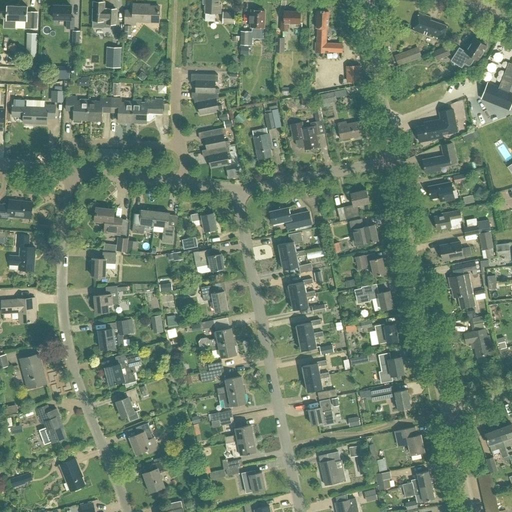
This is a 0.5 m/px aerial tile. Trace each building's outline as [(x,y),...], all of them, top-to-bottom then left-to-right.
[(205,21),(215,21),(215,13),(221,13),(221,4),(219,4),(218,0),(203,0),(203,4),(205,4),(205,13),(206,13),(205,21)] [(93,27),(104,28),(104,27),(110,27),(110,24),(116,24),(116,13),(116,9),(104,9),(104,2),(102,2),(101,1),(97,1),(96,2),(94,2),(93,20),(93,27)] [(125,24),(135,24),(135,21),(159,22),(159,7),(150,6),(150,5),(133,4),(133,11),(126,11),(125,24)] [(27,20),(31,21),(31,29),(37,29),(38,12),(31,12),(27,12),(28,6),(7,5),(7,20),(27,21),(27,20)] [(54,5),(53,19),(66,19),(66,29),(74,29),(74,18),(71,17),(71,6),(54,5)] [(251,22),(251,27),(252,27),(252,33),(249,33),(248,41),(252,41),(252,38),(263,39),(263,28),(264,28),(265,11),(263,10),(262,9),(259,9),(258,10),(251,10),(251,16),(250,16),(250,22),(251,22)] [(223,11),(222,23),(235,24),(235,12),(223,11)] [(281,21),(281,31),(287,31),(288,23),(300,23),(301,12),(284,11),(284,21),(281,21)] [(329,52),(342,52),(342,44),(326,43),(327,28),(328,28),(329,12),(316,11),(316,19),(317,19),(316,28),(318,28),(317,42),(316,42),(315,52),(328,53),(329,52)] [(413,30),(442,40),(446,26),(429,20),(430,17),(419,13),(413,30)] [(385,26),(381,30),(386,36),(390,32),(385,26)] [(37,34),(28,33),(27,56),(36,57),(37,34)] [(275,51),(284,52),(284,38),(276,37),(275,51)] [(458,47),(452,56),(449,60),(460,67),(464,60),(471,65),(475,58),(477,60),(487,46),(475,38),(466,52),(458,47)] [(433,51),(437,60),(450,54),(447,46),(433,51)] [(107,68),(122,68),(123,48),(108,47),(107,68)] [(418,47),(394,56),(397,66),(422,57),(418,47)] [(487,84),(481,98),(510,109),(510,108),(511,104),(511,103),(511,64),(509,64),(499,89),(487,84)] [(360,65),(348,66),(348,82),(361,81),(360,65)] [(196,81),(196,92),(196,93),(215,93),(218,93),(218,92),(219,92),(220,89),(215,88),(215,82),(218,82),(218,75),(191,74),(191,81),(196,81)] [(63,103),(63,91),(61,91),(55,91),(54,102),(63,103)] [(197,99),(200,114),(223,110),(222,105),(218,106),(216,99),(219,99),(218,93),(215,93),(196,93),(196,92),(192,92),(192,99),(197,99)] [(337,101),(335,92),(321,94),(323,104),(337,101)] [(243,98),(248,101),(252,97),(247,93),(243,98)] [(82,119),(88,120),(88,101),(77,101),(77,97),(66,96),(65,110),(73,110),(73,122),(81,122),(82,119)] [(102,111),(110,112),(111,98),(100,98),(100,102),(88,101),(88,120),(102,120),(102,111)] [(118,121),(132,122),(133,103),(121,103),(121,99),(111,98),(110,112),(118,112),(118,121)] [(132,122),(146,122),(147,120),(149,120),(155,116),(155,114),(162,114),(163,98),(155,98),(155,100),(144,100),(144,104),(141,104),(141,100),(133,100),(133,103),(132,122)] [(12,116),(24,116),(23,122),(47,124),(47,118),(55,118),(56,105),(45,105),(45,108),(25,107),(25,104),(12,103),(12,116)] [(264,108),(268,130),(280,128),(276,105),(269,106),(269,107),(264,108)] [(323,121),(321,106),(313,107),(316,122),(323,121)] [(424,125),(416,127),(417,132),(416,133),(417,138),(418,138),(419,142),(431,139),(432,141),(437,138),(442,137),(442,134),(457,131),(453,109),(440,112),(441,120),(428,122),(428,123),(424,124),(424,125)] [(241,113),(236,118),(242,124),(247,119),(241,113)] [(346,124),(346,122),(338,124),(341,140),(362,136),(359,122),(346,124)] [(304,147),(305,150),(319,147),(316,132),(318,132),(317,126),(303,128),(302,123),(291,125),(294,140),(296,139),(297,146),(299,148),(304,147)] [(205,138),(207,149),(207,150),(229,145),(229,146),(230,145),(229,141),(225,142),(224,135),(226,134),(225,127),(199,133),(200,139),(205,138)] [(461,137),(464,142),(478,136),(475,130),(461,137)] [(272,146),(270,134),(254,137),(258,159),(272,157),(270,147),(272,146)] [(423,160),(425,173),(440,171),(439,166),(456,163),(452,143),(442,145),(444,158),(438,159),(437,157),(423,160)] [(209,156),(211,168),(230,164),(227,152),(230,152),(229,146),(229,145),(207,150),(207,149),(202,150),(204,157),(209,156)] [(464,173),(454,176),(455,182),(466,180),(464,173)] [(428,187),(430,199),(440,197),(440,202),(454,199),(451,183),(443,185),(443,184),(428,187)] [(369,203),(366,190),(350,193),(353,205),(343,207),(346,219),(359,216),(357,205),(369,203)] [(462,197),(464,204),(472,202),(470,195),(462,197)] [(0,218),(7,219),(8,216),(31,218),(33,202),(9,200),(9,205),(0,204),(0,218)] [(289,207),(270,211),(273,224),(286,221),(288,229),(312,223),(309,212),(291,216),(289,207)] [(105,232),(120,234),(122,218),(113,217),(114,209),(97,208),(95,220),(96,220),(96,223),(106,225),(105,232)] [(145,224),(154,225),(156,211),(142,209),(141,214),(136,213),(134,215),(133,222),(134,222),(133,232),(144,233),(145,224)] [(434,217),(436,229),(450,226),(451,228),(460,226),(459,220),(461,220),(459,210),(440,214),(440,215),(434,217)] [(156,211),(154,225),(164,226),(163,235),(162,241),(172,243),(173,236),(174,226),(168,225),(170,213),(156,211)] [(324,223),(333,221),(331,212),(322,214),(324,223)] [(192,215),(193,221),(203,219),(205,231),(217,229),(214,213),(202,215),(202,213),(192,215)] [(354,237),(355,245),(366,242),(366,243),(378,240),(375,224),(363,227),(362,219),(349,222),(353,237),(354,237)] [(490,231),(489,220),(477,222),(477,225),(464,228),(465,236),(479,233),(490,231)] [(490,231),(479,233),(482,249),(493,247),(490,231)] [(278,245),(281,257),(305,253),(304,250),(296,252),(294,244),(303,243),(301,232),(288,235),(290,242),(278,245)] [(16,246),(21,246),(20,256),(10,255),(9,269),(19,269),(34,270),(35,247),(28,247),(29,240),(29,235),(16,234),(16,240),(16,246)] [(198,246),(196,237),(182,239),(184,249),(198,246)] [(119,239),(117,254),(127,255),(129,240),(119,239)] [(460,241),(440,245),(442,260),(471,254),(469,246),(461,248),(460,241)] [(340,250),(338,242),(331,243),(333,252),(340,250)] [(130,243),(129,256),(138,257),(140,245),(130,243)] [(197,267),(211,264),(212,271),(224,268),(222,253),(211,255),(210,249),(194,252),(197,267)] [(327,255),(326,250),(307,253),(308,259),(327,255)] [(93,258),(92,276),(105,277),(105,263),(115,263),(116,252),(103,252),(103,259),(93,258)] [(281,257),(283,269),(299,266),(297,257),(305,255),(305,253),(281,257)] [(374,253),(364,256),(366,265),(371,264),(374,276),(385,273),(382,257),(375,259),(374,253)] [(354,256),(357,269),(366,267),(363,254),(354,256)] [(478,259),(474,260),(474,261),(461,264),(463,271),(472,270),(473,274),(480,273),(478,259)] [(300,263),(301,270),(313,268),(312,261),(300,263)] [(313,272),(315,283),(321,282),(319,271),(313,272)] [(458,297),(461,309),(475,306),(473,293),(469,274),(463,275),(448,278),(450,285),(451,285),(453,298),(458,297)] [(288,285),(291,297),(315,293),(314,291),(306,292),(304,285),(313,283),(312,279),(303,280),(303,282),(288,285)] [(379,297),(382,310),(393,307),(389,291),(378,293),(376,284),(361,287),(364,301),(379,297)] [(204,301),(213,299),(215,311),(228,309),(225,291),(217,292),(215,285),(202,287),(204,301)] [(96,313),(109,311),(108,305),(119,304),(119,299),(118,299),(118,291),(117,288),(117,286),(106,287),(106,294),(94,295),(94,297),(93,298),(94,304),(95,305),(96,313)] [(477,299),(485,298),(484,291),(476,292),(477,299)] [(291,297),(293,310),(309,307),(307,297),(315,295),(315,293),(291,297)] [(18,299),(2,301),(3,313),(19,311),(20,322),(35,321),(34,305),(36,305),(35,298),(18,299)] [(312,306),(313,313),(326,310),(325,304),(312,306)] [(153,325),(162,323),(161,315),(152,316),(153,325)] [(489,321),(487,315),(473,318),(474,324),(489,321)] [(168,317),(169,328),(179,326),(179,319),(176,320),(175,316),(168,317)] [(220,318),(220,326),(229,325),(229,317),(220,318)] [(354,323),(348,324),(349,327),(346,327),(347,331),(357,329),(357,328),(372,325),(370,318),(356,321),(356,325),(355,325),(354,323)] [(297,325),(299,338),(323,333),(323,331),(314,333),(313,325),(321,324),(320,319),(311,321),(311,323),(297,325)] [(98,330),(101,349),(115,347),(115,345),(124,344),(122,333),(133,332),(132,320),(128,321),(128,320),(116,321),(117,328),(98,330)] [(201,328),(215,326),(213,320),(200,322),(201,328)] [(376,335),(370,336),(372,345),(398,340),(395,324),(384,326),(384,324),(375,326),(376,335)] [(200,347),(211,345),(234,341),(232,328),(216,331),(217,338),(210,339),(207,337),(201,338),(199,342),(200,347)] [(167,330),(169,338),(177,336),(175,329),(167,330)] [(472,332),(464,334),(466,343),(473,342),(476,356),(490,353),(485,329),(471,332),(472,332)] [(299,338),(302,350),(317,347),(315,338),(324,336),(323,333),(299,338)] [(219,347),(221,357),(237,354),(234,341),(211,345),(212,349),(219,347)] [(332,344),(320,347),(321,354),(334,351),(332,344)] [(139,350),(128,353),(116,357),(117,364),(106,367),(110,384),(122,381),(123,384),(136,381),(134,374),(145,371),(139,350)] [(6,351),(0,352),(0,365),(9,363),(6,351)] [(47,383),(39,353),(20,358),(27,388),(47,383)] [(401,357),(390,359),(389,353),(378,355),(380,365),(382,371),(379,372),(381,382),(392,380),(391,376),(404,373),(401,357)] [(303,366),(305,379),(329,374),(329,372),(320,374),(319,366),(327,365),(327,360),(317,362),(318,363),(303,366)] [(201,376),(203,386),(216,384),(216,380),(226,378),(223,365),(209,368),(211,375),(201,376)] [(305,379),(308,391),(323,388),(321,378),(330,377),(329,374),(305,379)] [(217,388),(218,394),(244,389),(241,376),(225,379),(227,386),(217,388)] [(394,395),(396,406),(409,404),(406,386),(395,387),(394,384),(370,389),(372,399),(394,395)] [(127,415),(130,421),(139,417),(136,411),(134,411),(130,401),(139,398),(135,388),(124,392),(126,398),(116,401),(122,417),(127,415)] [(223,400),(224,408),(231,407),(231,405),(247,402),(244,389),(218,394),(219,401),(223,400)] [(318,392),(319,398),(337,395),(335,389),(318,392)] [(309,409),(312,425),(323,423),(324,425),(334,423),(330,399),(319,401),(321,407),(309,409)] [(61,424),(62,423),(56,408),(49,411),(47,404),(36,409),(41,424),(44,423),(46,427),(39,430),(45,444),(51,441),(52,442),(66,437),(61,424)] [(212,420),(219,419),(233,416),(232,410),(211,414),(212,420)] [(233,416),(219,419),(220,425),(234,423),(233,416)] [(358,417),(351,418),(352,425),(359,424),(358,417)] [(154,437),(153,438),(151,433),(152,433),(148,422),(136,427),(139,434),(130,437),(136,454),(147,449),(149,452),(158,448),(154,437)] [(498,429),(508,456),(511,454),(511,448),(510,444),(511,443),(511,440),(511,437),(511,436),(511,424),(498,429)] [(224,437),(226,443),(254,438),(251,425),(235,428),(236,434),(224,437)] [(499,448),(502,458),(508,456),(498,429),(485,434),(489,445),(494,443),(496,449),(499,448)] [(420,434),(410,437),(409,431),(398,433),(400,444),(408,442),(411,454),(424,451),(420,434)] [(254,438),(226,443),(227,451),(232,450),(234,457),(242,456),(242,453),(256,451),(254,438)] [(350,447),(351,457),(359,456),(357,445),(350,447)] [(329,460),(320,462),(325,485),(339,482),(346,481),(342,459),(340,460),(338,451),(327,454),(329,460)] [(222,459),(224,468),(238,465),(243,464),(241,457),(228,460),(228,458),(222,459)] [(492,457),(486,459),(490,472),(497,470),(492,457)] [(75,458),(60,465),(70,491),(85,485),(80,471),(81,471),(75,458)] [(385,458),(377,459),(378,470),(387,469),(385,458)] [(153,470),(143,473),(150,492),(164,486),(159,473),(168,470),(164,459),(151,464),(153,470)] [(238,466),(226,469),(227,475),(239,473),(238,466)] [(390,477),(389,470),(375,473),(379,489),(391,487),(389,477),(390,477)] [(262,472),(252,474),(251,471),(242,473),(244,485),(246,493),(253,491),(266,488),(262,472)] [(403,491),(431,484),(428,471),(416,473),(418,481),(402,484),(403,491)] [(16,476),(18,485),(28,483),(27,480),(29,480),(28,475),(25,475),(25,474),(16,476)] [(421,494),(423,501),(434,498),(431,484),(403,491),(405,497),(421,494)] [(482,491),(483,497),(495,494),(493,489),(482,491)] [(335,503),(336,511),(358,511),(355,498),(351,499),(335,503)] [(416,500),(405,503),(407,511),(417,511),(416,508),(418,507),(416,500)] [(484,502),(486,509),(497,507),(496,500),(484,502)] [(162,511),(183,511),(181,501),(168,504),(169,511),(162,511)] [(245,511),(270,511),(269,506),(257,509),(255,503),(244,505),(245,511)]
